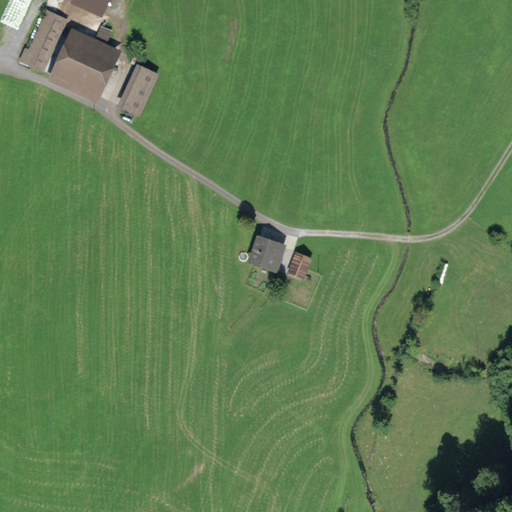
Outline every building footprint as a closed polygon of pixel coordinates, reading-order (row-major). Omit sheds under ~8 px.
[(68,18),(45,7),(20,59),(43,70),(68,18)] [(121,51),(71,29),(49,78),(99,100),(121,51)] [(143,65),(137,62),(117,105),(140,116),(160,72),(143,65)] [(260,235),(258,234),(248,263),(255,265),(277,272),(286,244),(260,235)] [(310,256),(294,250),(286,272),(303,278),(310,256)]
